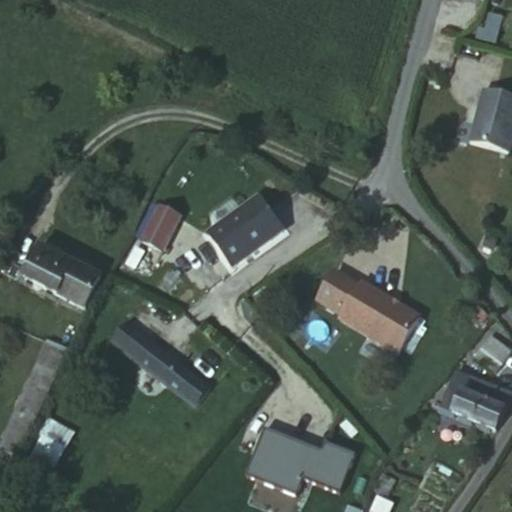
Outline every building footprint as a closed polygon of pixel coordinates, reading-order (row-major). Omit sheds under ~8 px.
[(511,98),(487,91),(473,143),(511,153),(511,98)] [(212,228),(239,262),(287,222),(260,189),(212,228)] [(185,220),(161,209),(147,237),(171,248),(185,220)] [(38,234),(31,247),(23,264),(84,296),(99,266),(38,234)] [(362,284),(339,268),(322,292),(345,308),(342,314),(396,351),(420,315),(366,278),(362,284)] [(282,275),(261,292),(272,305),(292,287),(282,275)] [(229,401),(174,359),(129,325),(112,351),(214,426),(229,401)] [(503,341),(481,327),(466,350),(487,365),(503,341)] [(65,344),(39,331),(17,373),(42,387),(65,344)] [(424,404),(487,427),(503,386),(448,368),(424,404)] [(46,419),(29,463),(56,474),(73,430),(46,419)] [(260,428),(248,456),(271,466),(283,438),(260,428)] [(248,456),(241,473),(290,495),(297,478),(333,494),(350,457),(320,444),(316,452),(283,438),(271,466),(248,456)] [(369,511),(389,511),(392,505),(375,498),(369,511)]
